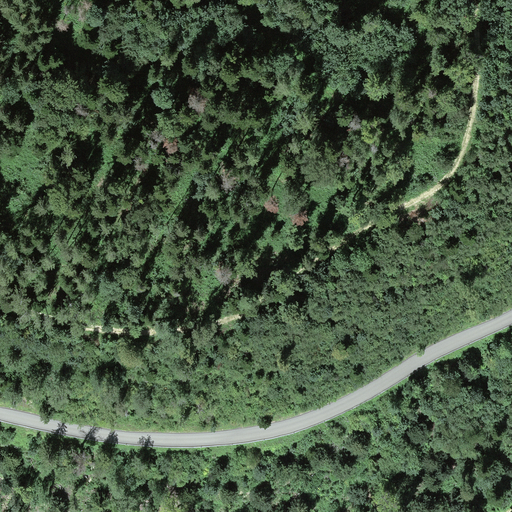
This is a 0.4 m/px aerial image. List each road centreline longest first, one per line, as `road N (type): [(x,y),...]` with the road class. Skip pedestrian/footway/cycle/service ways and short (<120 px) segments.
road 1 (track): [(0,307),(128,331),(219,323),(327,248),(437,187),(463,144),(471,104),(469,0)]
road 2 (tertiary): [(511,316),(332,409),(259,432),(143,438),(0,413)]
